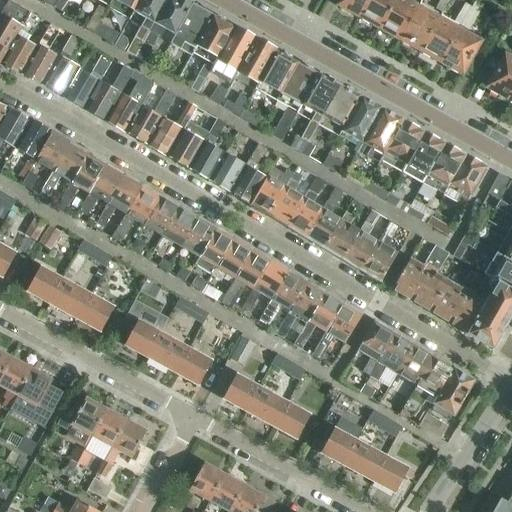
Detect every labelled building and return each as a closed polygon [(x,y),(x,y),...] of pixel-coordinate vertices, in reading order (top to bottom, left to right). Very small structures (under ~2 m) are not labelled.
[(46,0),(45,3),(54,9),(54,8),(58,0),(46,0)] [(58,0),(54,8),(62,13),(68,0),(58,0)] [(93,0),(109,9),(114,0),(93,0)] [(114,0),(109,9),(131,21),(142,0),(114,0)] [(142,0),(131,21),(140,26),(126,53),(137,59),(170,0),(142,0)] [(185,0),(170,0),(137,59),(143,63),(158,36),(172,44),(174,42),(194,5),(185,0)] [(342,0),(339,6),(341,7),(341,10),(348,14),(351,12),(360,17),(369,0),(342,0)] [(369,0),(360,17),(361,18),(361,21),(368,25),(371,23),(380,28),(395,0),(369,0)] [(404,0),(395,0),(380,28),(381,29),(382,32),(389,36),(392,35),(400,39),(418,7),(404,0)] [(445,0),(438,0),(434,9),(441,13),(446,4),(447,1),(445,0)] [(0,16),(0,66),(1,67),(18,38),(24,27),(32,14),(9,1),(1,14),(0,16)] [(194,5),(174,42),(172,44),(172,46),(192,58),(193,56),(216,17),(194,5)] [(463,74),(480,43),(468,35),(483,9),(476,5),(472,12),(469,10),(440,61),(450,67),(450,70),(457,73),(460,72),(463,74)] [(418,7),(400,39),(403,41),(403,43),(410,47),(413,46),(420,50),(438,18),(418,7)] [(438,18),(420,50),(422,51),(423,54),(430,58),(433,57),(440,61),(469,10),(462,7),(452,26),(438,18)] [(106,14),(99,10),(87,30),(94,34),(101,24),(106,14)] [(18,38),(1,67),(22,75),(37,49),(28,44),(42,19),(32,14),(24,27),(18,38)] [(193,56),(206,63),(191,90),(199,95),(210,75),(237,29),(216,17),(193,56)] [(101,24),(94,34),(108,43),(114,46),(115,46),(121,35),(101,24)] [(51,26),(38,47),(48,52),(60,31),(51,26)] [(232,87),(236,80),(259,41),(237,29),(210,75),(232,87)] [(82,43),(71,37),(63,50),(74,56),(82,43)] [(259,41),(236,80),(256,91),(278,52),(259,41)] [(48,52),(38,47),(37,49),(22,75),(41,84),(43,86),(58,59),(48,52)] [(278,52),(256,91),(277,103),(300,64),(278,52)] [(89,76),(79,71),(64,98),(85,110),(101,83),(113,61),(101,55),(89,76)] [(497,96),(500,95),(509,100),(511,94),(511,59),(505,56),(502,62),(497,71),(487,88),(490,89),(490,92),(497,96)] [(80,69),(59,57),(58,59),(43,86),(64,98),(79,71),(80,69)] [(497,71),(502,62),(492,57),(487,66),(497,71)] [(287,109),(272,136),(282,142),(297,115),(320,75),(300,64),(277,103),(287,109)] [(120,65),(108,87),(101,83),(85,110),(106,123),(121,94),(133,73),(120,65)] [(297,137),(291,147),(302,153),(308,143),(340,87),(320,75),(297,115),(310,122),(300,139),(297,137)] [(132,101),(121,94),(106,123),(127,135),(142,107),(154,86),(144,80),(132,101)] [(229,93),(218,86),(210,101),(220,107),(229,93)] [(339,138),(341,133),(360,98),(340,87),(308,143),(315,146),(322,133),(320,131),(321,128),(339,138)] [(154,114),(142,107),(127,135),(147,147),(163,119),(175,98),(166,92),(154,114)] [(251,101),(241,96),(234,107),(228,103),(224,109),(241,119),(251,101)] [(341,133),(359,142),(354,151),(358,154),(382,109),(361,97),(360,98),(341,133)] [(174,126),(163,119),(147,147),(169,159),(189,122),(196,110),(186,104),(174,126)] [(0,125),(9,109),(0,105),(0,125)] [(31,120),(9,109),(0,125),(0,139),(17,149),(34,121),(31,120)] [(371,149),(367,155),(379,163),(381,160),(403,121),(403,120),(382,109),(358,154),(361,155),(366,146),(371,149)] [(256,116),(251,124),(261,130),(266,121),(256,116)] [(34,121),(17,149),(37,161),(53,133),(34,121)] [(403,121),(381,160),(403,172),(424,133),(403,121)] [(189,122),(169,159),(189,171),(204,144),(210,133),(189,122)] [(210,133),(204,144),(189,171),(210,183),(226,155),(213,148),(225,127),(216,122),(210,133)] [(36,163),(55,174),(72,144),(53,133),(37,161),(36,163)] [(424,133),(403,172),(423,184),(445,145),(424,133)] [(250,142),(246,150),(252,153),(256,145),(250,142)] [(62,178),(73,184),(90,155),(72,144),(55,174),(45,191),(52,195),(62,178)] [(445,145),(423,184),(445,196),(467,157),(445,145)] [(246,168),(231,195),(251,207),(267,180),(257,174),(261,167),(258,165),(266,150),(259,146),(246,168)] [(70,206),(80,188),(91,195),(109,165),(90,155),(73,184),(63,201),(70,206)] [(231,195),(246,168),(226,155),(210,183),(231,195)] [(345,165),(328,156),(323,166),(339,175),(345,165)] [(464,207),(486,168),(467,157),(445,196),(464,207)] [(27,161),(19,176),(26,180),(29,175),(36,163),(31,160),(29,163),(27,161)] [(98,199),(109,206),(126,176),(109,165),(91,195),(81,212),(88,216),(98,199)] [(270,218),(286,190),(285,189),(290,180),(293,175),(286,172),(284,176),(273,169),(267,180),(251,207),(270,218)] [(347,171),(343,178),(364,190),(368,183),(347,171)] [(511,181),(499,174),(487,194),(500,201),(507,189),(511,191),(511,181)] [(37,179),(29,175),(26,180),(23,186),(30,191),(37,179)] [(99,223),(106,227),(116,210),(128,216),(145,187),(126,176),(109,206),(99,223)] [(323,212),(312,206),(324,184),(316,179),(304,200),(305,200),(288,229),(307,240),(324,212),(323,211),(323,212)] [(293,195),(299,185),(290,180),(285,189),(286,190),(270,218),(288,229),(305,200),(304,200),(304,201),(293,195)] [(368,183),(364,190),(385,202),(389,195),(368,183)] [(122,245),(136,221),(146,227),(163,197),(145,187),(128,216),(114,240),(122,245)] [(331,217),(343,195),(335,190),(323,211),(324,212),(307,240),(326,251),(342,222),(341,221),(340,222),(331,217)] [(6,196),(1,206),(9,211),(15,201),(6,196)] [(163,197),(146,227),(164,238),(181,208),(163,197)] [(401,200),(397,208),(407,214),(411,206),(401,200)] [(511,221),(511,227),(508,235),(511,237),(511,211),(498,204),(494,211),(511,221)] [(181,208),(164,238),(183,249),(200,219),(181,208)] [(379,244),(369,238),(381,217),(372,212),(361,233),(362,233),(345,262),(363,273),(379,244)] [(361,233),(349,226),(354,217),(346,213),(341,221),(342,222),(326,251),(345,262),(362,233),(361,233)] [(92,216),(87,224),(93,228),(99,220),(92,216)] [(35,218),(30,227),(26,235),(36,241),(46,224),(35,218)] [(200,219),(183,249),(200,259),(217,229),(200,219)] [(435,230),(439,223),(433,219),(428,226),(435,230)] [(381,283),(397,254),(388,248),(399,228),(390,223),(379,244),(363,273),(381,283)] [(482,231),(503,243),(496,256),(511,265),(511,237),(508,235),(487,224),(482,231)] [(49,226),(45,235),(40,244),(50,250),(60,232),(49,226)] [(217,229),(200,259),(219,270),(236,240),(217,229)] [(491,263),(484,275),(499,284),(498,284),(511,292),(511,265),(496,256),(463,238),(452,257),(459,260),(466,248),(491,263)] [(136,240),(130,250),(140,256),(146,246),(136,240)] [(236,240),(219,270),(237,281),(254,251),(236,240)] [(83,242),(78,252),(86,256),(92,246),(83,242)] [(0,245),(0,276),(3,278),(16,254),(0,245)] [(103,253),(92,246),(86,256),(98,263),(103,253)] [(411,258),(392,289),(408,298),(408,297),(413,300),(431,270),(430,269),(440,252),(434,248),(424,265),(411,258)] [(254,251),(237,281),(223,304),(233,311),(247,287),(254,291),(272,261),(254,251)] [(417,303),(416,304),(432,313),(450,280),(438,273),(448,256),(440,252),(430,269),(431,270),(413,300),(417,303)] [(103,253),(98,263),(106,268),(112,258),(103,253)] [(272,261),(254,291),(244,309),(251,313),(262,295),(274,302),(291,273),(272,261)] [(40,268),(26,292),(49,304),(62,280),(40,268)] [(181,268),(175,278),(184,283),(190,272),(181,268)] [(472,286),(477,275),(470,271),(464,282),(472,286)] [(271,325),(281,307),(291,313),(308,283),(291,273),(274,302),(263,320),(271,325)] [(197,277),(191,287),(202,293),(207,285),(208,283),(197,277)] [(148,279),(140,292),(154,300),(162,288),(148,279)] [(62,280),(49,304),(78,320),(91,296),(62,280)] [(445,321),(446,320),(451,323),(468,291),(470,292),(471,289),(460,282),(458,284),(450,280),(432,313),(445,321)] [(299,317),(310,324),(327,294),(308,283),(291,313),(277,337),(285,341),(299,317)] [(511,314),(511,292),(498,284),(488,302),(469,335),(493,348),(511,314)] [(454,324),(454,325),(469,335),(488,302),(478,296),(479,293),(471,289),(470,292),(468,291),(451,323),(454,324)] [(327,294),(310,324),(296,348),(304,353),(318,328),(328,334),(345,304),(327,294)] [(91,296),(78,320),(100,332),(113,308),(91,296)] [(180,298),(174,309),(183,314),(189,303),(180,298)] [(200,310),(189,303),(183,314),(194,320),(200,310)] [(345,344),(362,314),(345,304),(328,334),(313,358),(322,363),(336,339),(345,344)] [(200,310),(194,320),(203,325),(209,315),(200,310)] [(138,321),(126,315),(118,329),(130,335),(138,321)] [(130,335),(125,345),(147,358),(160,333),(148,327),(138,321),(130,335)] [(374,321),(358,351),(370,358),(362,372),(370,377),(395,334),(374,321)] [(160,333),(147,358),(176,374),(190,350),(160,333)] [(398,375),(415,345),(395,334),(370,377),(390,388),(398,375)] [(244,366),(255,345),(243,338),(231,359),(244,366)] [(415,345),(398,375),(418,386),(435,356),(415,345)] [(190,350),(176,374),(198,386),(212,362),(190,350)] [(0,352),(0,381),(13,359),(0,352)] [(276,354),(270,365),(279,370),(285,360),(276,354)] [(454,369),(455,368),(435,356),(418,386),(404,410),(416,417),(430,393),(436,397),(439,398),(455,370),(454,369)] [(0,386),(18,397),(33,370),(13,359),(0,381),(0,386)] [(296,366),(285,360),(279,370),(290,376),(296,366)] [(296,366),(290,376),(299,381),(305,372),(296,366)] [(49,386),(52,381),(33,370),(18,397),(38,408),(36,411),(50,419),(63,394),(49,386)] [(461,373),(461,374),(455,370),(439,398),(436,397),(432,404),(453,416),(475,380),(461,373)] [(236,375),(223,399),(245,411),(258,387),(236,375)] [(365,385),(360,393),(370,400),(376,391),(365,385)] [(258,387),(245,411),(274,428),(288,404),(258,387)] [(70,402),(58,424),(69,430),(66,437),(87,448),(89,445),(108,411),(85,399),(80,407),(70,402)] [(288,404),(274,428),(296,440),(310,416),(288,404)] [(108,411),(89,445),(96,449),(100,442),(113,449),(128,422),(108,411)] [(373,411),(367,421),(376,426),(382,416),(373,411)] [(447,426),(439,421),(427,414),(419,427),(440,439),(447,426)] [(393,423),(382,416),(376,426),(387,433),(393,423)] [(113,449),(106,463),(114,467),(121,453),(131,459),(146,432),(128,422),(113,449)] [(393,423),(387,433),(396,438),(402,428),(393,423)] [(335,429),(322,454),(344,466),(357,442),(335,429)] [(357,442),(344,466),(374,482),(387,458),(357,442)] [(78,448),(71,460),(78,465),(85,452),(78,448)] [(86,469),(93,456),(85,452),(78,465),(86,469)] [(27,461),(20,457),(15,467),(22,471),(27,461)] [(387,458),(374,482),(395,494),(409,470),(387,458)] [(71,460),(63,475),(71,479),(78,465),(71,460)] [(108,480),(115,468),(106,463),(99,475),(108,480)] [(204,465),(190,491),(210,502),(224,476),(204,465)] [(224,476),(210,502),(227,511),(230,511),(245,487),(224,476)] [(96,481),(90,492),(108,502),(114,491),(96,481)] [(12,489),(1,482),(0,483),(0,496),(6,500),(12,489)] [(258,511),(265,498),(245,487),(230,511),(258,511)] [(501,499),(493,511),(511,511),(511,495),(508,503),(501,499)] [(72,511),(59,504),(55,511),(56,511),(98,511),(77,501),(72,511)]
